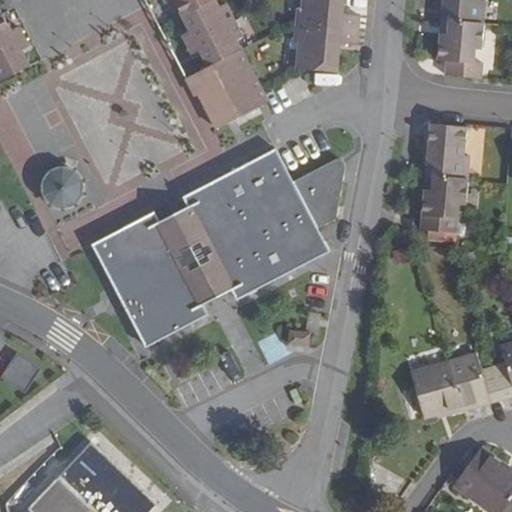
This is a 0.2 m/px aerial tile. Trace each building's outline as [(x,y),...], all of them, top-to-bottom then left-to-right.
[(173,0),(174,0),(182,15),(210,0),(164,0),(167,3),(173,0)] [(188,44),(234,20),(225,4),(219,7),(215,0),(210,0),(182,15),(190,31),(183,35),(188,44)] [(298,23),(358,29),(359,14),(342,13),(343,0),(302,0),(302,9),(299,8),(298,23)] [(443,0),(442,22),(483,25),(485,2),(479,1),(479,0),(443,0)] [(1,14),(0,14),(0,48),(22,37),(17,28),(9,32),(1,14)] [(209,67),(242,49),(237,40),(243,38),(234,20),(188,44),(193,54),(200,50),(209,67)] [(446,77),(482,80),(483,67),(475,66),(476,50),(481,50),(483,25),(442,22),(439,62),(447,64),(446,77)] [(356,43),(358,29),(298,23),(296,37),(300,38),(297,67),(338,71),(340,42),(356,43)] [(0,82),(29,67),(20,50),(27,47),(22,37),(0,48),(0,82)] [(262,105),(269,102),(242,49),(209,67),(187,79),(214,131),(232,122),(236,119),(262,105)] [(426,179),(468,182),(470,160),(464,159),(467,129),(431,126),(426,179)] [(189,209),(195,224),(201,237),(207,233),(224,266),(218,269),(232,296),(238,292),(248,287),(253,296),(333,254),(324,237),(319,236),(329,230),(332,216),(341,161),(336,154),(292,178),(277,151),(234,173),(194,194),(199,203),(189,209)] [(48,203),(52,206),(56,208),(61,209),(66,209),(70,208),(75,206),(78,203),(81,199),(84,195),(85,190),(85,185),(84,181),(82,176),(80,172),(76,169),(72,167),(68,166),(63,165),(58,166),(54,167),(50,170),(46,173),(44,177),(42,181),(41,186),(42,191),(43,195),(45,199),(48,203)] [(466,207),(468,182),(426,179),(421,233),(427,233),(443,234),(458,235),(460,207),(466,207)] [(184,200),(189,209),(199,203),(194,194),(184,200)] [(175,217),(168,221),(183,246),(177,249),(194,282),(200,279),(214,305),(220,302),(232,296),(218,269),(224,266),(207,233),(201,237),(195,224),(189,209),(175,217)] [(166,221),(158,220),(155,215),(148,219),(154,228),(166,221)] [(154,228),(148,219),(96,247),(152,350),(204,322),(199,313),(208,308),(214,305),(200,279),(194,282),(177,249),(183,246),(168,221),(166,221),(154,228)] [(442,243),(443,234),(427,233),(426,241),(442,243)] [(389,242),(385,242),(383,257),(398,259),(400,244),(389,242)] [(243,302),(253,296),(248,287),(238,292),(243,302)] [(199,313),(204,322),(213,317),(208,308),(199,313)] [(258,341),(269,364),(289,355),(277,332),(258,341)] [(309,347),(310,333),(291,332),(290,346),(309,347)] [(496,366),(505,397),(511,395),(511,343),(504,346),(508,362),(496,366)] [(29,396),(46,370),(21,354),(4,379),(29,396)] [(493,400),(505,397),(496,366),(484,370),(479,354),(452,362),(465,404),(492,396),(493,400)] [(466,408),(465,404),(452,362),(413,373),(426,417),(451,408),(451,413),(466,408)] [(152,511),(160,505),(92,442),(29,508),(33,511),(152,511)] [(511,511),(511,468),(484,447),(456,484),(493,511),(511,511)] [(391,483),(362,480),(360,497),(389,500),(391,483)]
